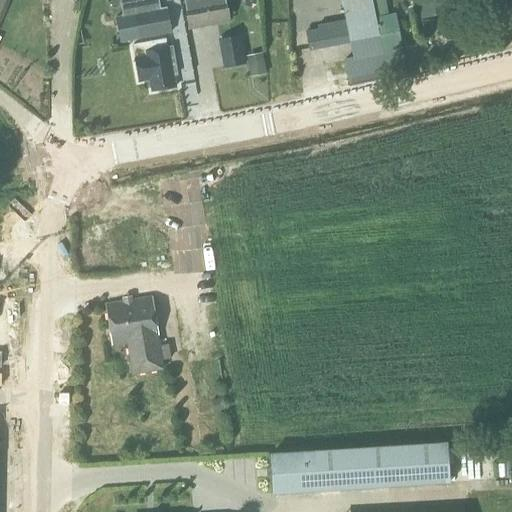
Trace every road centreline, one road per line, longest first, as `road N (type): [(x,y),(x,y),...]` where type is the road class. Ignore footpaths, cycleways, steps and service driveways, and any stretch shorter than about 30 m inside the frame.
road 1 (unclassified): [(70,164),(511,68)]
road 2 (unclassified): [(43,402),(42,261),(70,164)]
